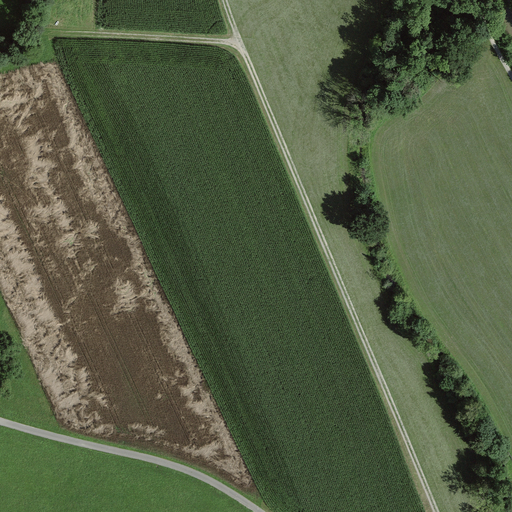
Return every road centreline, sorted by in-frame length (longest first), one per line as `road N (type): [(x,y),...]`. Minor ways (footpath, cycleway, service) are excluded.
road 1 (track): [(227,0),(438,511)]
road 2 (unclassified): [(257,511),(172,466),(0,422)]
road 3 (track): [(241,43),(48,33)]
